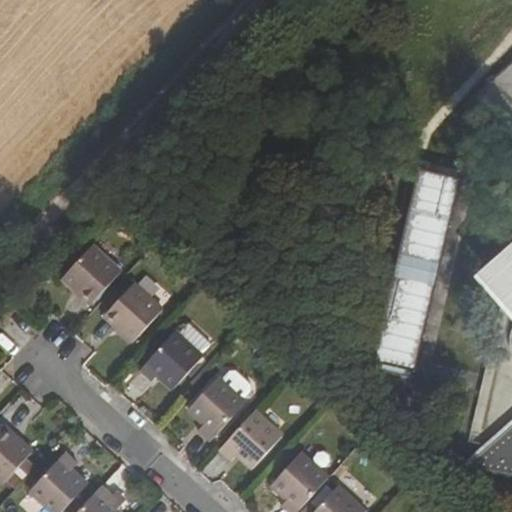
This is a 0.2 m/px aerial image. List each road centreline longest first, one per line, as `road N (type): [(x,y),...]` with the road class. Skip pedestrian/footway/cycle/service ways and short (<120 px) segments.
road 1 (track): [(0,286),(245,0)]
road 2 (residential): [(208,511),(31,354)]
